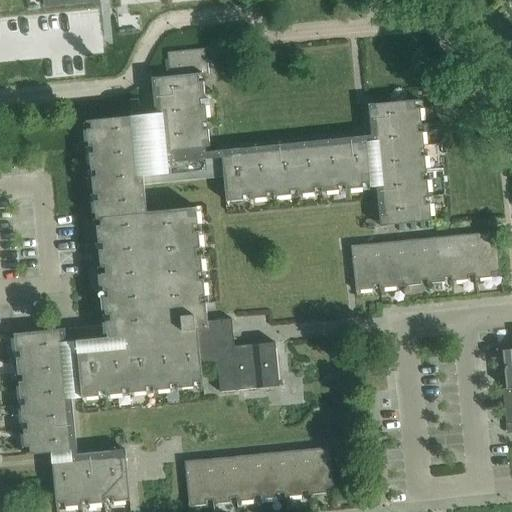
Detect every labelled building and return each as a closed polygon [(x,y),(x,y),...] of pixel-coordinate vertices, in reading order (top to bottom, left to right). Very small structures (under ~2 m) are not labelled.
[(85,121),(105,322),(107,337),(66,341),(65,328),(58,329),(58,330),(13,335),(25,456),(50,454),(51,463),(55,509),(130,502),(125,456),(125,449),(77,454),(71,399),(81,397),(81,399),(203,387),(201,371),(217,369),(219,393),(279,387),(275,343),(234,347),(231,319),(207,322),(196,208),(147,213),(142,177),(161,174),(161,176),(207,172),(204,148),(209,147),(203,76),(209,75),(206,49),(167,53),(169,76),(151,78),(154,114),(85,121)] [(380,226),(386,226),(430,221),(418,100),(373,104),(368,104),(370,135),(221,150),(221,157),(226,202),(376,187),(380,226)] [(471,234),(476,279),(492,278),(491,272),(500,271),(496,232),(471,234)] [(476,279),(471,234),(447,237),(452,282),(467,280),(467,275),(474,274),(474,279),(476,279)] [(452,282),(447,237),(423,239),(428,284),(444,282),(443,277),(450,276),(451,282),(452,282)] [(399,242),(403,281),(404,287),(420,285),(419,280),(426,279),(427,284),(428,284),(423,239),(399,242)] [(375,244),(380,289),(396,287),(395,282),(403,281),(399,242),(375,244)] [(380,289),(375,244),(350,247),(355,292),(372,290),(371,284),(379,284),(379,289),(380,289)] [(511,348),(501,350),(505,389),(511,388),(511,348)] [(511,394),(503,395),(505,423),(511,422),(511,394)] [(324,488),(334,487),(330,448),(305,450),(309,495),(324,494),(324,488)] [(307,490),(308,495),(309,495),(305,450),(281,453),(285,498),(301,496),(300,491),(307,490)] [(283,492),(284,498),(285,498),(281,453),(257,455),(261,500),(277,498),(277,493),(283,492)] [(260,495),(260,500),(261,500),(257,455),(233,457),(237,502),(253,501),(253,495),(260,495)] [(209,460),(212,499),(213,505),(229,503),(229,498),(236,497),(237,502),(233,457),(209,460)] [(188,507),(205,505),(205,500),(212,499),(209,460),(184,462),(188,507)]
